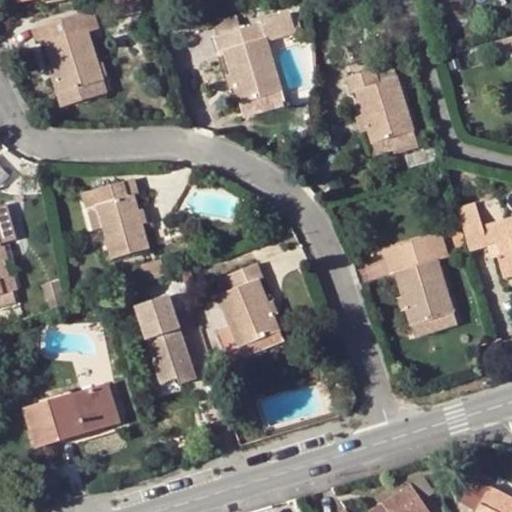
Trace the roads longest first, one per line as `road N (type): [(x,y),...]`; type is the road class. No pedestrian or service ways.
road 1 (residential): [(386,438),(335,259),(277,188),(217,155),(151,143),(50,146),(11,128),(0,105)]
road 2 (residential): [(386,438),(148,511)]
road 3 (residential): [(511,161),(454,146),(413,0)]
road 4 (residential): [(511,401),(386,438)]
